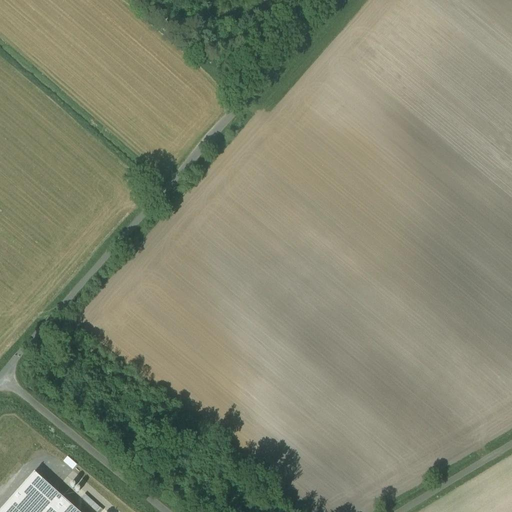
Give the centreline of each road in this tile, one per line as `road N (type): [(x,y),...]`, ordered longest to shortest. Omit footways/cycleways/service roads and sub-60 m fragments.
road 1 (unclassified): [(1,380),(339,0)]
road 2 (unclassified): [(1,380),(164,511)]
road 3 (unclassified): [(404,511),(511,446)]
